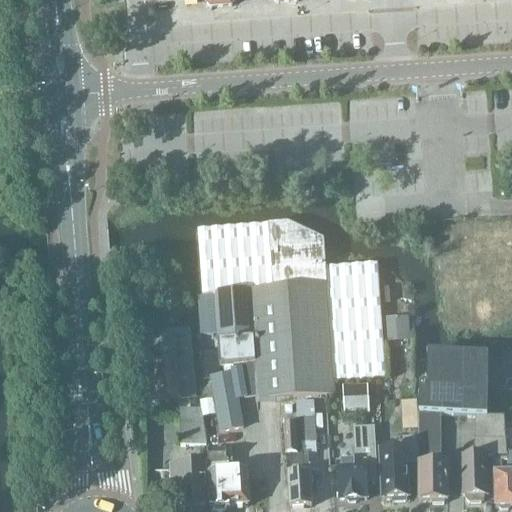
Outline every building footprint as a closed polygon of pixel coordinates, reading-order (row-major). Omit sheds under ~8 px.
[(219,0),(178,0),(178,2),(199,0),(210,10),(220,9),(219,0)] [(219,0),(220,9),(230,8),(237,0),(219,0)] [(275,292),(214,297),(214,298),(219,368),(242,366),(254,366),(257,401),(257,403),(334,397),(333,383),(325,270),(323,242),(287,226),(270,227),(275,292)] [(270,227),(197,233),(202,298),(214,298),(214,297),(275,292),(270,227)] [(325,270),(333,383),(386,380),(382,329),(377,266),(325,270)] [(488,360),(427,356),(427,394),(419,394),(419,416),(441,417),(475,419),(487,420),(487,418),(488,360)] [(177,362),(152,365),(156,405),(182,402),(177,362)] [(229,376),(210,380),(218,434),(244,429),(240,404),(257,401),(254,366),(242,366),(243,369),(228,373),(229,376)] [(367,389),(343,391),(344,403),(356,402),(356,414),(368,413),(367,389)] [(285,458),(287,465),(288,477),(290,509),(312,508),(310,476),(301,476),(300,464),(303,464),(301,445),(316,444),(314,404),(296,405),(297,422),(284,424),(285,458)] [(178,413),(181,448),(207,447),(201,411),(178,413)] [(441,417),(419,416),(419,503),(432,503),(432,506),(444,505),(444,503),(448,503),(448,467),(441,467),(441,417)] [(337,467),(339,503),(345,502),(345,503),(347,503),(349,505),(355,504),(357,502),(359,502),(367,501),(366,485),(376,484),(373,430),(354,431),(355,466),(337,467)] [(417,440),(403,441),(404,453),(379,454),(382,502),(393,502),(393,504),(406,503),(405,501),(408,501),(406,466),(418,466),(417,440)] [(473,457),(459,458),(462,503),(465,502),(465,507),(469,510),(481,509),(484,505),(484,501),(487,501),(484,463),(494,463),(494,476),(508,475),(507,455),(506,442),(474,441),(473,457)] [(208,453),(210,511),(215,511),(214,511),(225,511),(226,511),(229,511),(229,508),(248,507),(246,469),(232,470),(231,451),(208,453)] [(508,475),(494,476),(495,510),(499,510),(501,511),(508,511),(510,509),(511,509),(511,455),(508,455),(507,455),(508,475)] [(179,485),(180,509),(207,508),(204,466),(171,467),(172,485),(179,485)]
